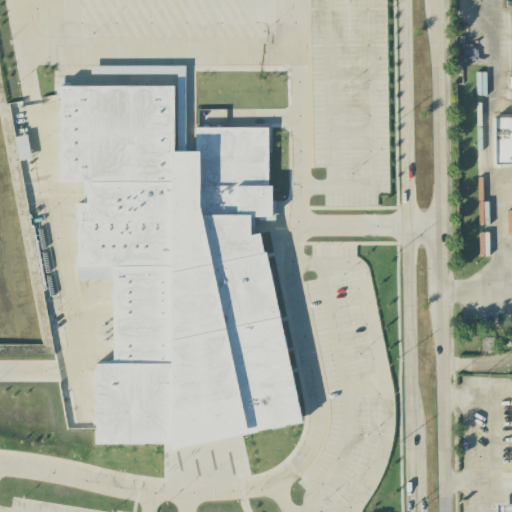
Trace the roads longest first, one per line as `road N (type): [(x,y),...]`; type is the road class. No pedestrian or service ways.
road 1 (secondary): [(445,511),(436,0)]
road 2 (secondary): [(403,0),(408,463)]
